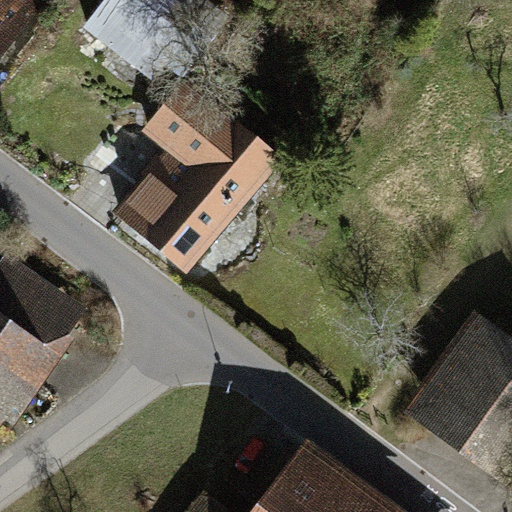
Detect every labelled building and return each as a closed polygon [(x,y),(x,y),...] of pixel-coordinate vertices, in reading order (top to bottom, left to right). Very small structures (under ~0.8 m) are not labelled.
[(0,0),(0,54),(42,0),(41,0),(0,0)] [(149,0),(143,8),(132,0),(105,0),(87,24),(155,77),(173,54),(190,67),(216,34),(200,22),(211,8),(200,0),(149,0)] [(186,86),(150,129),(173,149),(121,212),(186,266),(275,160),(186,86)] [(2,264),(0,266),(0,317),(51,353),(76,315),(2,264)] [(0,317),(0,414),(5,419),(51,353),(0,317)] [(511,349),(492,335),(431,417),(511,477),(511,349)] [(360,511),(298,464),(261,511),(224,511),(206,498),(195,511),(360,511)]
